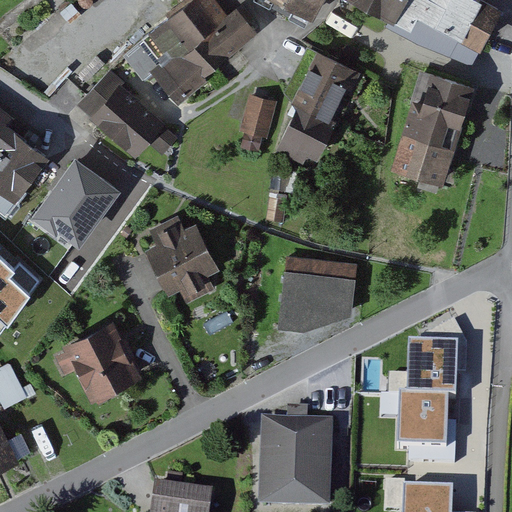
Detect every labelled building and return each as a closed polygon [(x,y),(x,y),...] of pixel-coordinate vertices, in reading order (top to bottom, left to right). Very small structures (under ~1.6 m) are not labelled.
[(196,0),(132,56),(175,106),(256,36),(225,0),(196,0)] [(277,0),(311,18),(320,0),(277,0)] [(339,0),(388,23),(398,0),(339,0)] [(499,10),(481,0),(398,0),(388,23),(471,62),(499,10)] [(318,58),(276,151),(321,172),(364,79),(318,58)] [(422,74),(389,171),(441,188),(473,91),(422,74)] [(80,108),(137,159),(164,129),(107,78),(80,108)] [(246,128),(243,144),(268,149),(280,95),(251,88),(242,127),(246,128)] [(0,208),(7,214),(51,156),(0,116),(0,208)] [(120,193),(76,160),(31,221),(56,239),(59,235),(79,249),(120,193)] [(171,298),(219,272),(195,227),(146,253),(171,298)] [(0,242),(0,329),(11,336),(32,302),(38,306),(40,301),(44,304),(56,285),(17,262),(5,282),(0,279),(0,271),(4,264),(0,261),(0,256),(6,246),(0,242)] [(288,259),(281,327),(315,331),(352,316),(357,266),(288,259)] [(391,453),(450,455),(454,378),(466,378),(468,345),(454,320),(421,338),(421,346),(408,345),(407,374),(387,373),(386,396),(376,395),(375,419),(392,419),(391,453)] [(61,348),(92,404),(139,378),(109,322),(61,348)] [(0,368),(0,396),(6,411),(27,401),(10,364),(0,368)] [(261,422),(257,511),(331,511),(335,424),(312,423),(313,410),(289,409),(288,423),(261,422)] [(0,428),(0,471),(17,463),(0,428)] [(457,511),(458,486),(397,485),(396,511),(457,511)] [(156,491),(153,511),(208,511),(211,498),(156,491)]
